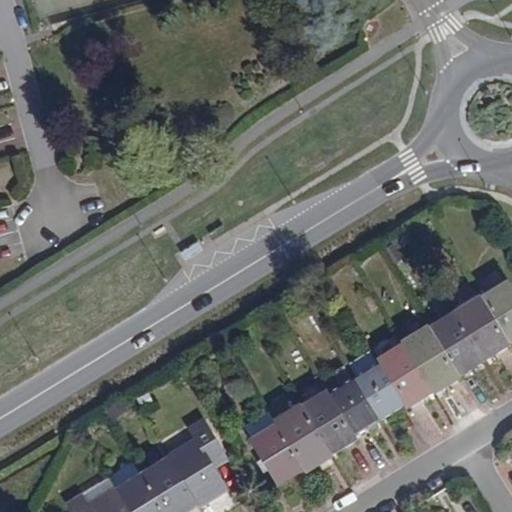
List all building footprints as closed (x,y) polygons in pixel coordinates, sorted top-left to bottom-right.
[(480,295),(507,340),(511,337),(511,288),(506,279),(480,295)] [(508,342),(507,340),(480,295),(478,292),(453,308),(482,357),(508,342)] [(428,324),(458,372),(482,357),(453,308),(428,324)] [(402,340),(432,388),(432,389),(459,373),(458,372),(428,324),(427,322),(401,338),(402,340)] [(377,354),(379,357),(405,401),(407,403),(432,388),(402,340),(377,354)] [(379,357),(352,373),(379,416),(405,401),(379,357)] [(379,416),(352,373),(326,388),(352,432),(379,416)] [(300,401),(329,450),(354,434),(352,432),(326,388),(325,386),(300,401)] [(329,450),(300,401),(299,400),(273,416),(275,418),(303,464),(304,466),(331,451),(329,450)] [(164,447),(165,450),(195,500),(196,502),(226,483),(211,456),(224,449),(201,412),(185,421),(191,431),(164,447)] [(277,480),(303,464),(275,418),(249,434),(277,480)] [(168,511),(174,511),(195,500),(165,450),(139,465),(168,511)] [(168,511),(139,465),(114,480),(133,511),(168,511)] [(133,511),(114,480),(113,478),(84,496),(78,487),(64,496),(73,511),(133,511)]
